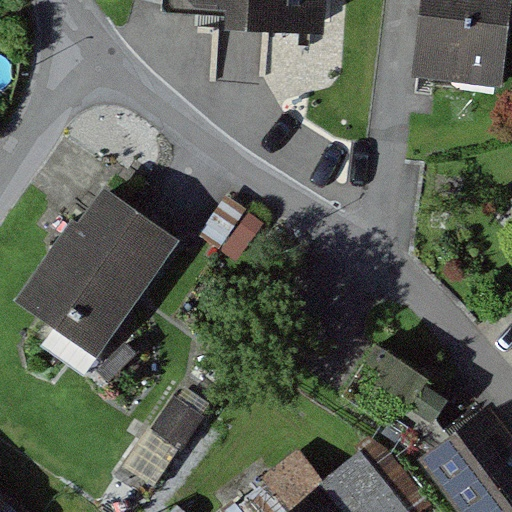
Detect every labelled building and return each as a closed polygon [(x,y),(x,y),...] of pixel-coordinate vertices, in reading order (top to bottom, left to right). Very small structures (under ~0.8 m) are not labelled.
[(322,34),(324,0),(221,0),(220,27),(322,34)] [(503,88),(511,0),(422,0),(414,78),(503,88)] [(186,248),(110,189),(30,292),(106,351),(186,248)] [(163,388),(129,468),(166,483),(200,404),(163,388)] [(511,511),(511,414),(500,399),(426,454),(470,511),(511,511)] [(0,498),(12,486),(0,475),(0,498)] [(350,511),(331,486),(297,511),(350,511)]
